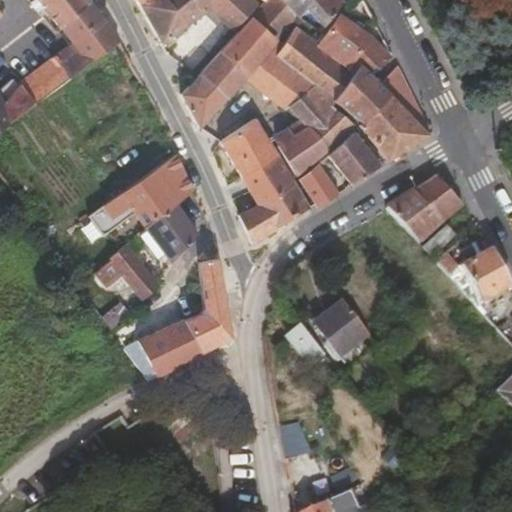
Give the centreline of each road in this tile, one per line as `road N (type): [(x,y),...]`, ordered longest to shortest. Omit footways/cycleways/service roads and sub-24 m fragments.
road 1 (residential): [(107,0),(176,115),(254,291)]
road 2 (residential): [(250,346),(72,439),(0,505)]
road 3 (residential): [(462,140),(309,227),(269,263),(254,291)]
road 4 (residential): [(250,346),(275,511)]
road 5 (secondary): [(388,0),(462,140)]
